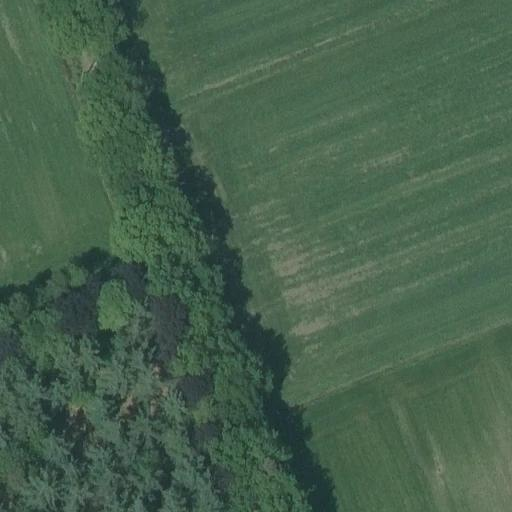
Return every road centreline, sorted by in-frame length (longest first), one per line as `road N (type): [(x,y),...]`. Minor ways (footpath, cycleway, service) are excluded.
road 1 (track): [(63,0),(254,511)]
road 2 (track): [(164,278),(0,362)]
